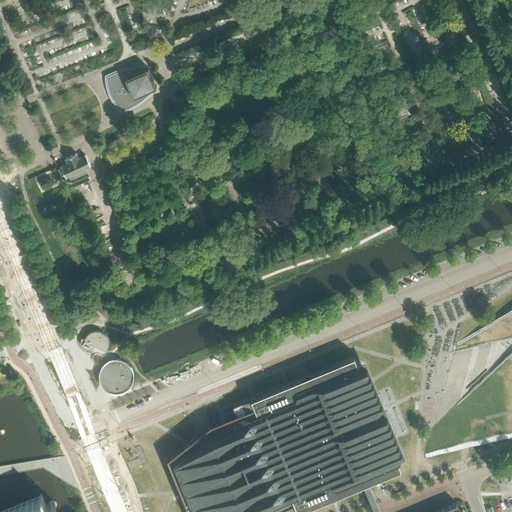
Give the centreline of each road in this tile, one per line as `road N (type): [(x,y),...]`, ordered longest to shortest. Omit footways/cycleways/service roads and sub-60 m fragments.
road 1 (unclassified): [(511,253),(102,422),(66,411),(31,341)]
road 2 (track): [(24,99),(140,53),(163,54),(175,73),(157,98),(51,154)]
